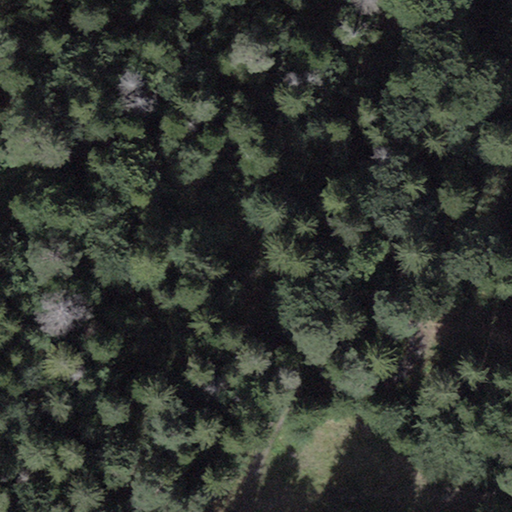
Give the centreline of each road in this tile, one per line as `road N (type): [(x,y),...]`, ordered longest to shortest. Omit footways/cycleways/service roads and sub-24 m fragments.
road 1 (track): [(0,207),(62,151),(95,146),(132,157),(235,242),(330,292),(511,347)]
road 2 (track): [(430,322),(402,359),(297,397),(234,511)]
road 3 (track): [(307,511),(511,502)]
